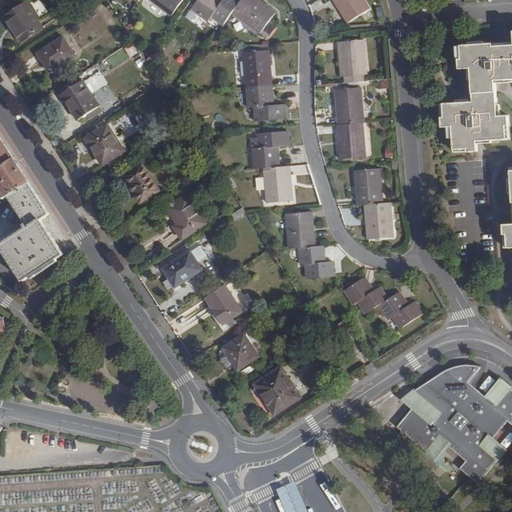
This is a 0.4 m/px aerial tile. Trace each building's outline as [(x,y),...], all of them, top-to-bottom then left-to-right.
[(151,0),(172,15),(184,0),(151,0)] [(213,17),(223,25),(235,10),(241,0),(224,0),(224,1),(222,3),(218,0),(198,0),(192,9),(209,22),(213,17)] [(241,0),(235,10),(263,31),(269,23),(276,13),(264,5),(262,7),(252,0),(241,0)] [(333,0),(333,1),(334,0),(336,0),(342,9),(340,11),(348,23),(370,10),(363,0),(333,0)] [(336,0),(334,0),(333,1),(340,11),(342,9),(336,0)] [(26,4),(6,17),(14,28),(12,30),(21,43),(43,29),(26,4)] [(269,23),(263,31),(269,36),(275,28),(269,23)] [(63,37),(38,54),(42,61),(47,59),(54,69),(75,56),(63,37)] [(338,42),(339,50),(342,50),(343,62),(340,62),(341,77),(344,77),(344,79),(364,78),(364,75),(367,75),(364,40),(338,42)] [(511,46),(495,47),(494,44),(462,46),(463,59),(460,59),(461,69),(472,69),(473,92),(496,92),(495,83),(496,81),(511,79),(511,46)] [(111,54),(114,61),(125,56),(122,50),(111,54)] [(247,87),(273,85),(272,77),(269,77),(269,66),(271,65),(269,50),(244,52),(247,87)] [(98,72),(83,82),(90,92),(105,82),(98,72)] [(82,81),(62,95),(78,120),(84,117),(85,118),(88,116),(90,120),(100,113),(97,109),(99,107),(90,92),(83,82),(82,81)] [(511,82),(495,83),(496,92),(497,117),(508,116),(508,125),(509,139),(506,139),(476,141),(477,151),(468,152),(454,153),(454,149),(441,150),(448,239),(456,239),(461,239),(462,254),(494,252),(495,264),(506,264),(508,287),(511,286),(511,246),(508,247),(506,247),(504,234),(504,225),(511,224),(511,178),(511,171),(511,168),(511,167),(511,82)] [(273,94),(273,85),(247,87),(248,108),(255,107),(256,122),(287,119),(286,104),(274,105),(272,105),(271,95),(273,94)] [(338,117),(338,124),(364,122),(361,88),(336,90),(337,105),(340,105),(341,116),(338,117)] [(496,92),(473,92),(474,102),(443,105),(440,105),(442,118),(442,127),(453,127),(454,149),(468,149),(468,152),(477,151),(476,141),(506,139),(505,125),(508,125),(508,116),(497,117),(496,92)] [(364,122),(338,124),(339,132),(342,132),(343,144),(340,145),(340,160),(367,158),(364,122)] [(101,129),(97,124),(85,132),(88,137),(101,129)] [(108,125),(101,129),(88,137),(95,147),(92,148),(103,165),(108,163),(110,167),(122,159),(119,155),(125,151),(108,125)] [(265,168),(281,167),(280,159),(277,159),(276,147),(279,147),(290,146),(289,131),(258,134),(259,148),(252,149),(254,169),(265,168)] [(0,166),(13,158),(0,138),(0,166)] [(0,191),(5,198),(10,195),(29,182),(13,158),(0,166),(0,174),(0,175),(0,178),(0,179),(2,178),(7,185),(0,190),(0,191)] [(128,185),(140,203),(160,190),(143,164),(125,175),(131,184),(128,185)] [(291,174),(290,166),(281,167),(265,168),(267,203),(293,201),(291,186),(289,186),(288,175),(291,174)] [(357,197),(358,205),(366,204),(383,203),(380,169),(355,170),(356,186),(359,186),(360,197),(357,197)] [(41,219),(49,214),(29,182),(10,195),(29,223),(27,224),(29,227),(24,231),(23,229),(18,233),(18,234),(2,245),(25,281),(65,255),(41,219)] [(183,239),(206,224),(188,194),(168,207),(179,224),(181,228),(177,230),(183,239)] [(394,237),(391,202),(383,203),(366,204),(366,213),(369,213),(370,224),(367,224),(368,239),(394,237)] [(243,209),(233,212),(236,220),(245,216),(243,209)] [(287,214),(289,249),(301,248),(315,247),(314,232),(311,232),(310,220),(313,220),(313,212),(287,214)] [(323,263),(322,246),(315,247),(301,248),(302,265),(307,265),(308,277),(334,276),(333,262),(326,263),(323,263)] [(202,269),(190,249),(163,267),(169,277),(173,275),(179,285),(202,269)] [(169,277),(176,287),(179,285),(173,275),(169,277)] [(365,277),(363,278),(372,292),(375,291),(365,277)] [(359,302),(366,314),(380,305),(389,299),(381,287),(375,291),(372,292),(363,278),(345,290),(353,305),(359,302)] [(207,298),(213,309),(217,308),(226,322),(242,312),(226,285),(207,298)] [(409,306),(399,292),(397,294),(406,307),(409,306)] [(310,294),(302,299),(307,307),(315,302),(310,294)] [(389,299),(380,305),(389,319),(393,316),(401,328),(423,314),(415,302),(409,306),(406,307),(397,294),(389,299)] [(346,340),(355,334),(349,325),(345,319),(327,331),(334,341),(343,337),(346,340)] [(244,334),(251,344),(253,341),(247,332),(244,334)] [(224,347),(238,369),(259,357),(251,344),(244,334),(224,347)] [(238,369),(224,347),(221,349),(219,357),(228,370),(235,372),(238,369)] [(193,359),(202,372),(211,366),(203,353),(193,359)] [(477,483),(479,484),(506,451),(493,440),(508,422),(511,425),(511,389),(502,380),(501,381),(487,398),(475,387),(469,382),(481,368),(477,367),(474,366),(469,366),(465,366),(460,367),(456,368),(451,369),(447,371),(441,374),(415,392),(425,400),(419,408),(416,406),(398,428),(437,460),(448,447),(466,461),(460,469),(473,479),(474,481),(476,482),(477,483)] [(257,385),(275,413),(300,397),(282,369),(257,385)] [(309,511),(295,481),(286,485),(277,489),(287,511),(309,511)]
